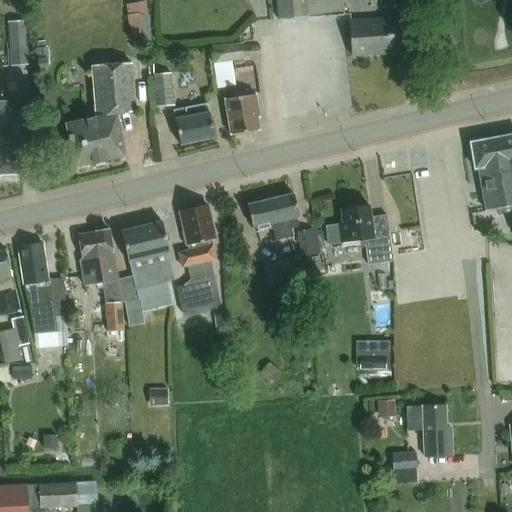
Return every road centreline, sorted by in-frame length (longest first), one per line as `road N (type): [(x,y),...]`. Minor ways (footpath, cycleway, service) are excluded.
road 1 (secondary): [(0,221),(449,115)]
road 2 (residential): [(449,115),(490,467)]
